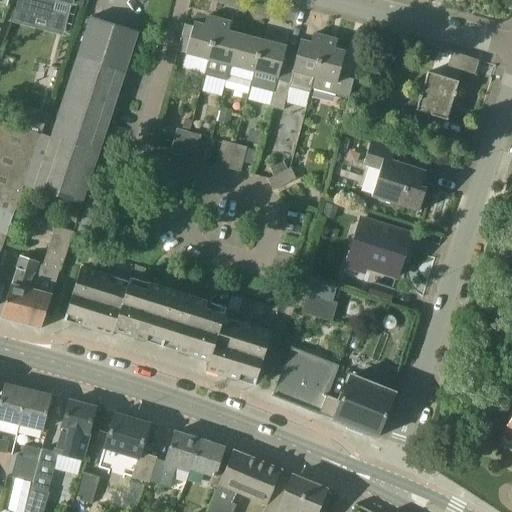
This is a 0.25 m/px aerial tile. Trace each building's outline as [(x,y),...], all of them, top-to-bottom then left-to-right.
[(20,0),(16,12),(50,20),(54,0),(55,0),(72,4),(73,0),(20,0)] [(182,68),(205,74),(219,19),(207,16),(204,25),(194,23),(193,26),(185,24),(178,52),(186,54),(182,68)] [(90,17),(49,142),(40,138),(23,186),(82,205),(139,33),(90,17)] [(219,19),(205,74),(204,75),(226,81),(227,77),(239,35),(229,32),(231,23),(219,19)] [(286,48),(278,78),(274,92),(270,108),(282,111),(288,88),(310,94),(312,90),(315,78),(325,37),(313,34),(311,43),(301,41),(298,51),(286,48)] [(239,35),(227,77),(251,83),(263,41),(239,35)] [(325,37),(315,78),(312,90),(350,100),(355,80),(339,76),(345,52),(335,50),(338,40),(325,37)] [(263,41),(251,83),(250,86),(274,92),(278,78),(286,48),(287,47),(263,41)] [(449,67),(454,68),(451,79),(428,72),(417,106),(419,106),(417,111),(448,121),(448,119),(447,119),(454,97),(455,97),(457,92),(455,92),(458,82),(457,82),(461,71),(474,75),(478,61),(453,53),(449,67)] [(220,108),(217,121),(228,124),(232,111),(220,108)] [(47,117),(31,111),(25,126),(41,132),(47,117)] [(0,254),(23,186),(40,138),(0,121),(0,254)] [(177,129),(170,154),(182,157),(189,132),(177,129)] [(189,132),(182,157),(195,160),(201,135),(189,132)] [(371,140),(366,157),(362,168),(379,173),(372,197),(419,211),(426,189),(421,187),(425,172),(392,161),(396,148),(371,140)] [(216,166),(228,169),(235,145),(222,142),(216,166)] [(228,169),(240,172),(247,148),(235,145),(228,169)] [(290,168),(268,179),(274,191),(296,180),(290,168)] [(327,204),(322,217),(334,221),(338,208),(327,204)] [(414,234),(360,217),(344,270),(364,276),(365,272),(399,283),(414,234)] [(9,284),(0,319),(41,329),(50,295),(58,271),(59,271),(73,232),(55,226),(41,265),(36,263),(36,262),(19,256),(10,284),(9,284)] [(64,320),(67,321),(113,336),(115,331),(129,282),(81,267),(64,320)] [(129,282),(115,331),(162,346),(179,293),(130,278),(129,282)] [(374,289),(370,302),(391,309),(395,295),(374,289)] [(179,293),(162,346),(209,361),(224,317),(227,308),(179,293)] [(332,322),(338,303),(307,294),(301,313),(332,322)] [(206,370),(255,385),(272,332),(224,317),(209,361),(206,370)] [(321,415),(328,397),(340,366),(292,347),(273,396),(321,415)] [(321,415),(334,420),(377,437),(395,392),(352,375),(341,402),(328,397),(321,415)] [(0,402),(0,419),(20,424),(28,391),(4,385),(0,402)] [(28,391),(20,424),(44,430),(52,396),(28,391)] [(96,408),(69,401),(56,448),(57,449),(56,452),(58,453),(69,456),(82,460),(85,450),(96,408)] [(511,418),(511,421),(502,438),(511,443),(511,412),(511,414),(511,418)] [(150,482),(156,459),(157,457),(141,453),(149,424),(115,414),(105,448),(138,458),(132,477),(150,482)] [(156,459),(150,482),(170,488),(176,467),(190,471),(191,468),(199,439),(175,432),(166,462),(156,459)] [(199,439),(191,468),(214,475),(211,485),(218,487),(234,450),(199,439)] [(0,453),(5,455),(8,443),(0,441),(0,453)] [(21,456),(16,455),(13,467),(36,472),(41,449),(24,445),(21,456)] [(234,450),(218,487),(206,511),(234,511),(238,505),(234,503),(239,491),(268,503),(282,470),(234,450)] [(13,467),(10,477),(32,483),(36,472),(13,467)] [(317,511),(327,489),(293,475),(282,470),(268,503),(264,511),(317,511)] [(84,473),(75,500),(91,504),(99,478),(84,473)] [(43,511),(48,493),(32,489),(25,511),(43,511)]
